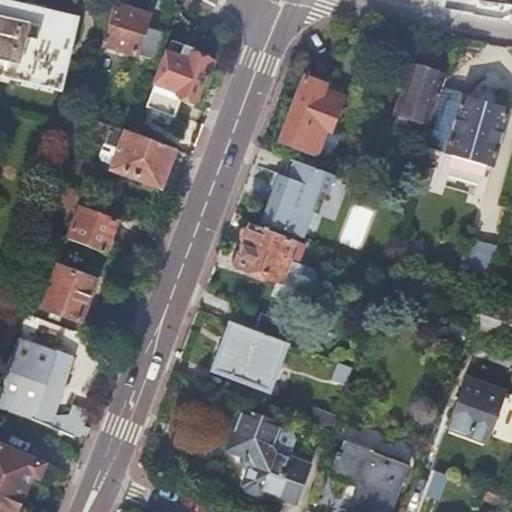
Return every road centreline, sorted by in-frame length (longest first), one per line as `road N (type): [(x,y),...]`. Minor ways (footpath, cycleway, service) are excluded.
road 1 (tertiary): [(286,0),(102,481)]
road 2 (residential): [(350,0),(511,27)]
